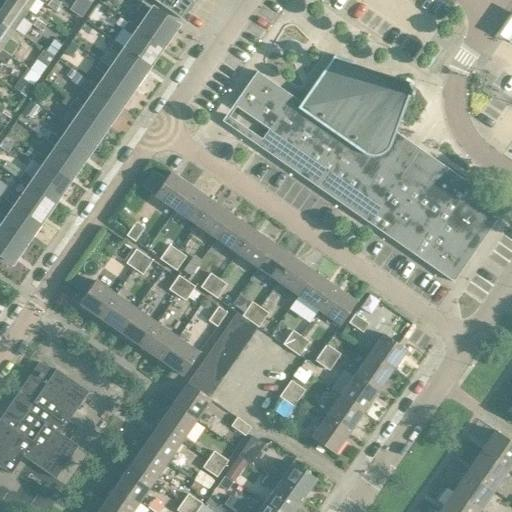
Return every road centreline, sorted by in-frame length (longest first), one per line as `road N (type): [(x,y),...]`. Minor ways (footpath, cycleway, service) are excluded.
road 1 (unclassified): [(464,343),(159,130)]
road 2 (unclassified): [(0,367),(159,130)]
road 3 (unclassified): [(349,511),(464,343)]
road 4 (tertiary): [(511,177),(468,139),(455,113),(463,58),(493,14)]
road 5 (unclassified): [(159,130),(249,0)]
